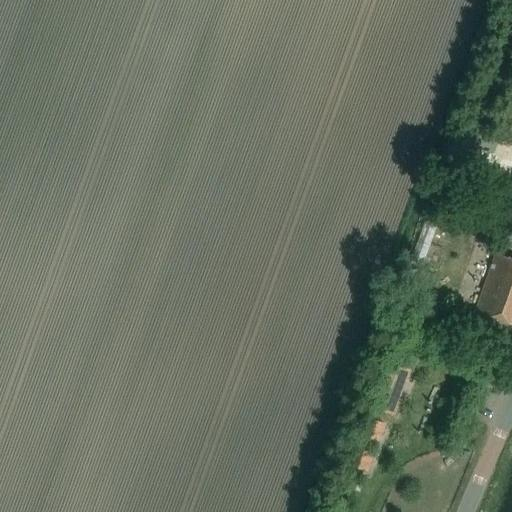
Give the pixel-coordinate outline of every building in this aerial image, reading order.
[(476,142),(497,150),(503,134),(483,126),(476,142)] [(430,262),(440,219),(427,217),(418,260),(430,262)] [(511,327),(511,262),(495,255),(475,313),(511,327)] [(430,305),(406,296),(399,317),(422,325),(430,305)] [(396,342),(371,408),(393,416),(418,350),(396,342)] [(367,419),(361,436),(372,440),(374,435),(380,437),(384,425),(367,419)] [(356,449),(350,466),(361,470),(363,465),(369,467),(373,455),(356,449)]
